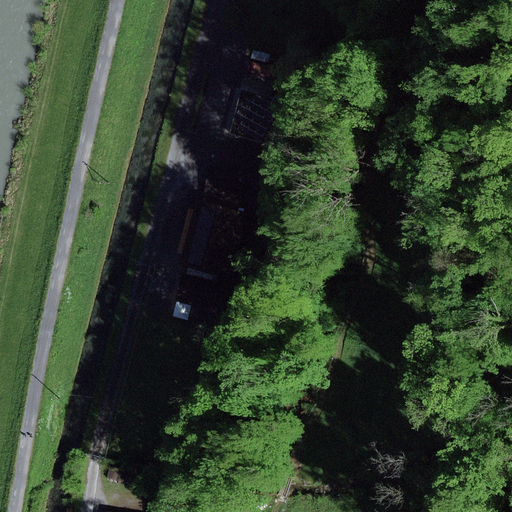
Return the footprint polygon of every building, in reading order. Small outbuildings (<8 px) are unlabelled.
[(244,90),(232,135),(273,146),(285,101),(244,90)] [(214,170),(208,192),(240,200),(246,179),(214,170)] [(204,206),(189,263),(192,264),(216,270),(230,274),(244,217),(204,206)] [(191,279),(212,285),(216,270),(192,264),(191,279)] [(186,278),(180,299),(212,307),(218,286),(212,285),(191,279),(186,278)] [(148,476),(112,468),(110,479),(146,486),(148,476)]
